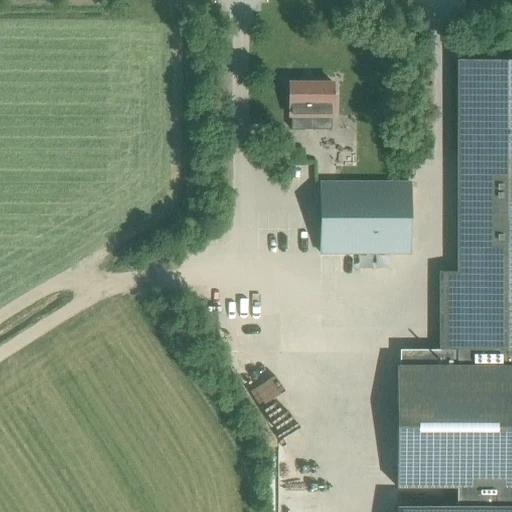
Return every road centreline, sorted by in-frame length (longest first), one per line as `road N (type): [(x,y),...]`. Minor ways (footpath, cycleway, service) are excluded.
road 1 (unknown): [(247,0),(272,235),(289,282),(323,312),(359,316)]
road 2 (unknown): [(359,316),(397,307),(419,287),(441,238),(446,0)]
road 3 (unknown): [(359,316),(358,511)]
